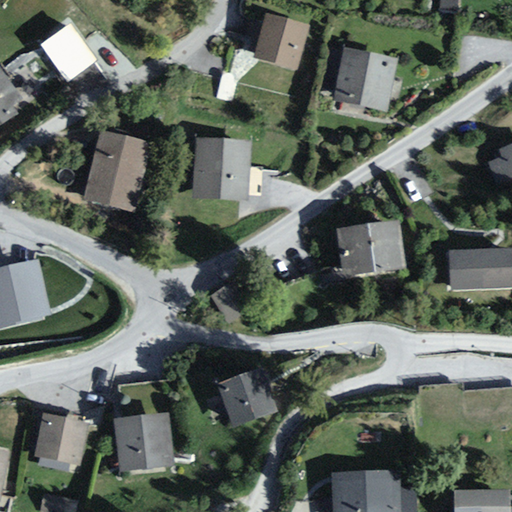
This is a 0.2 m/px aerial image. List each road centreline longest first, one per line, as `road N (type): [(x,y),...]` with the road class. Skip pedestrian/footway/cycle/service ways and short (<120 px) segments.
road 1 (residential): [(511,76),(245,255),(163,286)]
road 2 (residential): [(0,180),(53,135),(188,51),(227,0)]
road 3 (residential): [(150,330),(249,346),(371,333),(396,347)]
road 4 (residential): [(396,347),(395,376),(300,414),(252,511)]
road 5 (residential): [(0,218),(163,286)]
road 6 (track): [(0,384),(98,363),(150,330)]
